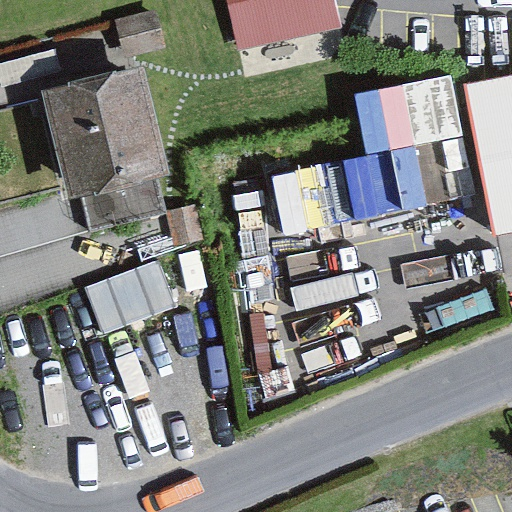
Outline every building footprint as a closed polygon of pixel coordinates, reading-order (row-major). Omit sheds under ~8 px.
[(338,0),(227,0),(240,59),(346,36),(338,0)] [(156,20),(119,32),(130,67),(167,55),(156,20)] [(384,183),(378,148),(468,133),(458,70),(360,87),(371,151),(325,159),(334,215),(429,199),(425,176),(384,183)] [(139,82),(34,108),(61,214),(166,188),(139,82)] [(511,88),(466,98),(496,252),(511,248),(511,88)] [(192,209),(153,217),(158,241),(197,233),(192,209)] [(401,339),(497,320),(480,238),(384,257),(401,339)] [(156,263),(92,291),(108,328),(172,300),(156,263)]
